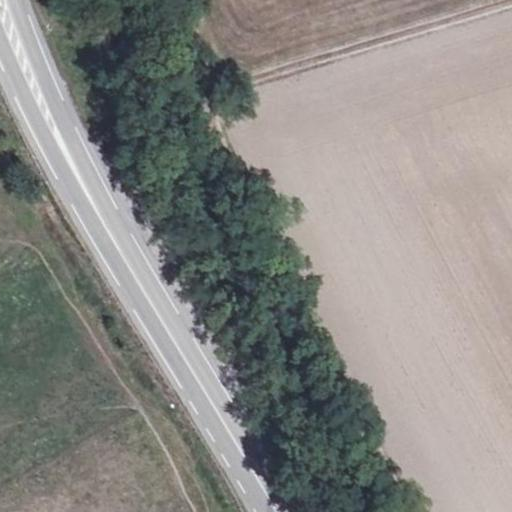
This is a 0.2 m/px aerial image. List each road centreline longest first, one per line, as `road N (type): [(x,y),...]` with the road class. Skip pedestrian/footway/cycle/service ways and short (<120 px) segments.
road 1 (track): [(509,0),(236,80),(200,109),(405,511)]
road 2 (secondary): [(53,131),(113,251),(275,511)]
road 3 (secondary): [(53,131),(0,5)]
